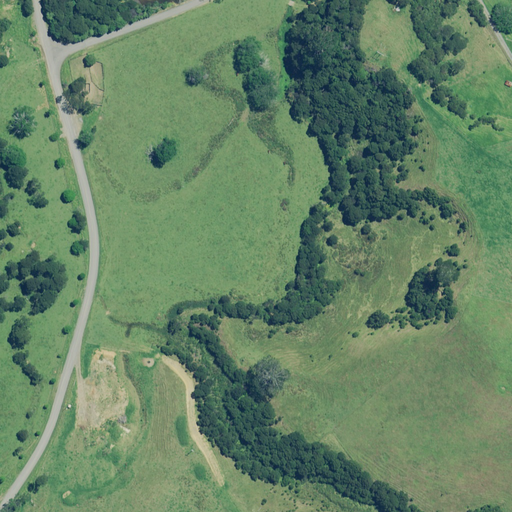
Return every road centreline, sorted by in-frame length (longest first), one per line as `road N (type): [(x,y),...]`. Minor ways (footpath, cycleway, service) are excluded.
road 1 (unclassified): [(48,56),(95,253),(62,391),(1,511)]
road 2 (residential): [(199,0),(48,56)]
